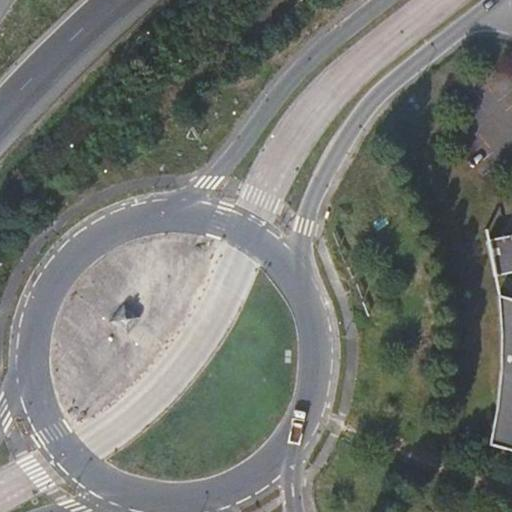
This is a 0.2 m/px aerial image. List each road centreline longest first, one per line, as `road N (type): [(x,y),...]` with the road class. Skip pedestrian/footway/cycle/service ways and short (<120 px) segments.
road 1 (tertiary): [(296,271),(325,172),(356,123),(482,13)]
road 2 (tertiary): [(385,0),(274,100),(193,210)]
road 3 (tertiary): [(193,210),(155,210),(86,239),(41,299),(30,373)]
road 4 (tertiary): [(282,458),(309,417),(320,380),(314,305),(296,271)]
road 5 (motorway): [(0,113),(114,0)]
road 6 (tertiary): [(30,373),(53,433),(115,490)]
road 7 (tertiary): [(296,271),(247,227),(193,210)]
